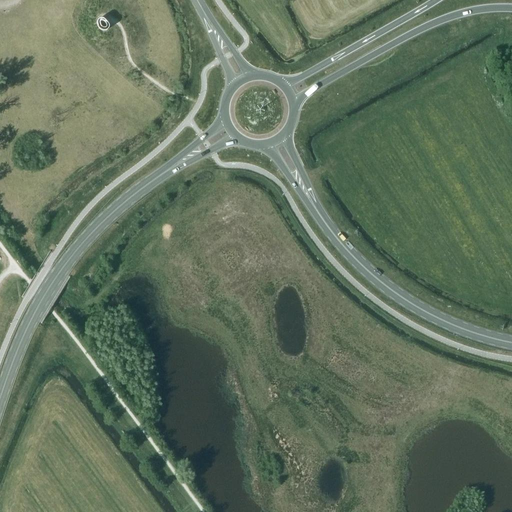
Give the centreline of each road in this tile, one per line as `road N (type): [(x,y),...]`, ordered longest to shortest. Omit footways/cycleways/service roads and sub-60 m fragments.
road 1 (tertiary): [(169,168),(111,213),(57,275),(29,321),(0,398)]
road 2 (tertiary): [(511,342),(448,322),(389,288),(309,199)]
road 3 (trunk): [(293,102),(425,26),(511,8)]
road 4 (trunk): [(436,0),(284,86)]
